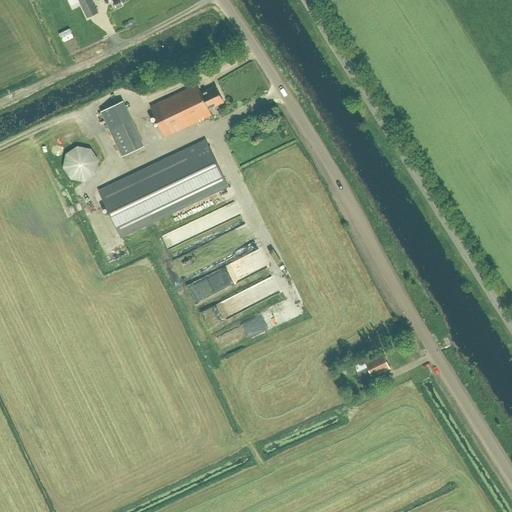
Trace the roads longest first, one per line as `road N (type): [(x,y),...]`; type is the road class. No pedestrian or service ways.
road 1 (unclassified): [(511,478),(221,0)]
road 2 (unclassified): [(511,326),(305,0)]
road 3 (track): [(205,0),(0,104)]
